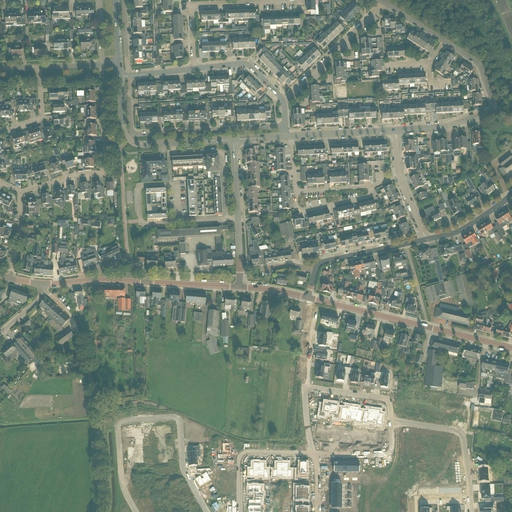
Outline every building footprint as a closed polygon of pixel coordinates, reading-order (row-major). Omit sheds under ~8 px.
[(143,8),(142,1),(134,2),(134,8),(138,8),(138,11),(146,11),(146,8),(143,8)] [(353,5),(348,9),(354,15),(359,11),(357,9),(359,7),(355,3),(353,5)] [(84,17),(85,17),(85,15),(85,9),(83,9),(83,6),(80,6),(80,7),(76,8),(76,18),(81,18),(81,17),(84,17)] [(86,9),(85,9),(85,15),(85,17),(86,16),(86,17),(89,17),(89,24),(96,24),(95,16),(93,16),(93,7),(89,7),(89,6),(86,6),(86,9)] [(52,20),(61,19),(61,7),(60,7),(60,8),(58,8),(58,7),(52,7),(53,17),(52,17),(52,20)] [(61,7),(61,19),(70,19),(70,16),(69,16),(69,7),(64,7),(64,10),(61,10),(61,7)] [(350,19),(354,15),(348,9),(346,7),(342,11),(350,19)] [(141,21),(141,14),(147,14),(146,11),(138,11),(138,14),(132,15),(133,22),(141,21)] [(255,11),(249,11),(249,19),(250,22),(259,22),(258,16),(255,16),(255,11)] [(350,19),(342,11),(340,13),(336,13),(336,14),(334,17),(337,21),(341,24),(344,22),(346,24),(350,19)] [(16,14),(13,14),(13,26),(25,25),(25,16),(23,16),(22,17),(22,19),(21,19),(20,14),(20,12),(16,12),(16,14)] [(219,12),(213,12),(213,21),(218,21),(218,23),(222,23),(222,20),(219,20),(219,12)] [(225,20),(222,20),(222,23),(228,23),(228,20),(231,20),(231,12),(225,12),(225,20)] [(29,24),(37,24),(37,13),(29,13),(29,24)] [(45,18),(45,13),(37,13),(37,24),(45,24),(45,25),(48,25),(48,18),(45,18)] [(6,23),(1,23),(1,26),(2,33),(2,37),(5,36),(5,32),(6,32),(6,26),(13,26),(13,14),(5,14),(6,23)] [(300,16),(294,17),(294,25),(300,25),(300,28),(303,28),(303,19),(300,20),(300,16)] [(390,25),(390,21),(390,17),(384,17),(384,21),(381,21),(382,28),(385,28),(385,29),(387,29),(390,28),(390,25)] [(270,30),(270,18),(263,18),(264,23),(261,23),(261,29),(261,37),(265,37),(265,30),(270,30)] [(337,23),(332,27),(339,34),(343,30),(337,23)] [(395,28),(396,32),(401,31),(401,34),(404,34),(404,32),(404,27),(401,27),(401,23),(395,24),(395,28)] [(335,38),(339,34),(332,27),(328,31),(335,38)] [(142,34),(142,28),(133,28),(133,34),(137,34),(137,38),(145,37),(145,34),(142,34)] [(328,31),(324,35),(331,41),(335,38),(328,31)] [(407,35),(406,36),(408,37),(407,39),(411,42),(416,34),(410,31),(407,35)] [(416,34),(411,42),(413,43),(420,48),(426,39),(423,38),(424,36),(420,33),(419,35),(417,34),(416,34)] [(320,39),(317,35),(314,38),(314,40),(312,40),(312,41),(319,48),(320,46),(323,49),(327,45),(320,39)] [(320,39),(327,45),(331,41),(324,35),(320,39)] [(142,47),(146,47),(146,40),(149,40),(149,37),(145,37),(137,38),(137,41),(133,41),(134,47),(142,47)] [(426,39),(420,48),(421,48),(426,51),(429,54),(428,57),(430,58),(434,51),(432,49),(435,45),(432,44),(434,42),(430,39),(428,41),(426,39)] [(95,51),(94,40),(81,40),(81,49),(90,49),(90,51),(95,51)] [(68,52),(68,41),(54,41),(54,50),(68,49),(68,52)] [(50,43),(46,44),(40,44),(40,47),(36,47),(36,48),(32,48),(32,53),(35,53),(35,56),(45,55),(45,47),(50,47),(50,43)] [(22,56),(22,48),(22,45),(19,45),(19,46),(16,46),(16,45),(9,46),(9,52),(12,52),(12,57),(16,56),(22,56)] [(406,54),(404,54),(404,48),(400,48),(400,45),(398,45),(398,57),(406,57),(406,54)] [(266,54),(268,52),(264,48),(257,54),(261,58),(266,54)] [(314,48),(310,52),(316,59),(320,55),(314,48)] [(373,50),(372,50),(369,50),(361,50),(362,56),(359,56),(359,59),(366,58),(370,58),(370,54),(373,54),(373,50)] [(310,52),(306,56),(312,63),(316,59),(310,52)] [(308,67),(312,63),(306,56),(303,53),(299,57),(301,60),(302,60),(308,67)] [(443,54),(441,56),(451,63),(455,58),(446,53),(444,55),(443,54)] [(263,64),(270,58),(266,54),(261,58),(259,60),(263,64)] [(270,58),(263,64),(267,68),(274,62),(276,60),(272,56),(270,58)] [(449,67),(451,63),(441,56),(440,58),(442,59),(440,62),(449,67)] [(301,60),(297,64),(304,71),(308,67),(302,60),(301,60)] [(274,62),(267,68),(271,72),(278,66),(274,62)] [(437,63),(435,65),(446,72),(449,67),(440,62),(439,64),(437,63)] [(462,65),(460,64),(458,66),(458,67),(455,71),(458,74),(460,73),(461,72),(464,73),(468,66),(463,63),(462,65)] [(443,76),(446,72),(435,65),(434,67),(436,68),(434,71),(439,74),(443,76)] [(275,76),(282,70),(278,66),(271,72),(270,73),(273,75),(274,75),(275,76)] [(467,79),(469,78),(469,77),(475,77),(475,73),(472,72),(473,70),(468,66),(464,73),(464,74),(462,76),(467,79)] [(282,70),(275,76),(279,80),(285,74),(282,70)] [(285,74),(279,80),(278,81),(282,85),(285,83),(284,82),(291,76),(292,75),(287,72),(285,74)] [(242,84),(249,77),(247,78),(243,74),(236,81),(240,86),(242,84)] [(341,82),(341,84),(345,84),(345,82),(346,82),(346,79),(344,79),(344,74),(336,74),(336,79),(334,80),(334,83),(341,82)] [(212,78),(210,78),(210,84),(207,85),(208,92),(211,92),(211,90),(217,89),(217,86),(216,78),(216,76),(212,77),(212,78)] [(288,87),(295,80),(291,76),(284,82),(285,83),(288,87)] [(232,87),(232,81),(229,81),(228,77),(222,78),(223,86),(223,90),(229,89),(232,89),(232,87)] [(253,81),(249,77),(242,84),(246,88),(253,81)] [(477,82),(477,80),(475,80),(475,77),(470,77),(467,79),(464,81),(467,86),(469,86),(477,86),(478,86),(478,82),(477,82)] [(208,92),(207,85),(205,85),(204,79),(200,79),(200,81),(198,81),(199,89),(199,90),(205,89),(205,93),(208,92)] [(162,87),(159,87),(160,96),(163,95),(163,94),(169,94),(168,91),(168,83),(168,81),(164,82),(164,83),(162,83),(162,87)] [(186,86),(183,86),(184,94),(187,94),(187,92),(193,91),(193,90),(192,81),(186,82),(186,86)] [(257,85),(253,81),(246,88),(249,92),(257,85)] [(180,82),(174,82),(174,91),(180,90),(181,94),(184,94),(183,86),(180,86),(180,82)] [(150,84),(150,92),(156,91),(156,96),(160,96),(159,87),(156,87),(156,83),(150,84)] [(258,84),(257,85),(249,92),(254,96),(258,100),(263,96),(258,91),(262,88),(258,84)] [(477,86),(469,86),(469,91),(467,92),(467,95),(469,95),(479,94),(479,91),(477,92),(477,90),(479,90),(478,86),(477,86)] [(83,92),(83,97),(86,97),(95,97),(95,91),(89,92),(89,89),(83,89),(83,92)] [(49,93),(49,100),(63,100),(64,99),(64,96),(68,96),(68,90),(58,90),(58,93),(49,93)] [(95,102),(95,97),(86,97),(83,97),(83,106),(90,106),(90,103),(95,102)] [(310,109),(313,109),(316,109),(315,103),(322,103),(322,99),(319,100),(319,97),(311,98),(311,101),(310,101),(310,103),(309,103),(310,109)] [(24,112),(30,111),(30,106),(37,106),(36,98),(32,98),(32,100),(29,100),(29,99),(23,99),(23,103),(24,112)] [(14,100),(14,109),(17,108),(17,112),(24,112),(23,103),(23,99),(17,99),(17,100),(14,100)] [(9,108),(5,108),(5,117),(12,117),(11,109),(14,109),(14,100),(11,100),(11,105),(9,105),(9,108)] [(52,116),(58,116),(67,116),(65,114),(65,105),(66,105),(67,106),(69,106),(69,108),(70,110),(73,110),(74,108),(74,106),(75,106),(75,104),(75,102),(62,103),(63,106),(53,106),(53,108),(55,108),(55,109),(54,110),(54,111),(52,111),(52,116)] [(227,108),(224,108),(224,117),(225,117),(225,116),(231,116),(230,112),(233,112),(233,104),(227,104),(227,108)] [(182,116),(185,116),(184,109),(184,105),(181,105),(182,109),(181,109),(182,113),(176,113),(176,122),(182,122),(182,116)] [(209,113),(209,105),(205,105),(206,107),(200,108),(200,112),(200,119),(200,121),(204,121),(204,119),(207,119),(206,113),(209,113)] [(213,105),(209,105),(209,113),(212,113),(212,117),(218,117),(218,109),(218,108),(218,107),(214,107),(213,105)] [(86,114),(96,114),(95,108),(90,108),(90,106),(83,106),(84,114),(86,114)] [(188,108),(184,109),(185,116),(188,116),(188,121),(192,121),(192,120),(194,120),(194,112),(194,110),(188,111),(188,108)] [(164,122),(170,121),(170,113),(170,109),(167,109),(167,111),(164,112),(164,110),(160,110),(161,118),(164,117),(164,122)] [(152,114),(151,114),(152,122),(158,122),(158,118),(161,118),(160,110),(157,110),(157,112),(152,112),(152,114)] [(96,119),(96,114),(86,114),(86,119),(84,119),(84,122),(90,122),(90,119),(96,119)] [(67,120),(67,116),(58,116),(58,119),(54,119),(54,125),(60,125),(60,126),(63,126),(64,128),(69,127),(68,120),(67,120)] [(87,125),(87,131),(96,131),(96,125),(91,125),(90,122),(84,122),(84,125),(87,125)] [(46,133),(43,134),(45,139),(46,142),(51,141),(50,138),(55,136),(54,133),(53,133),(51,127),(45,129),(46,133)] [(39,141),(42,140),(45,139),(43,134),(43,133),(40,134),(38,129),(34,130),(36,139),(37,141),(39,141)] [(36,139),(34,130),(28,132),(29,137),(27,138),(29,144),(32,143),(37,141),(36,139)] [(96,136),(96,131),(87,131),(87,136),(83,136),(83,139),(89,139),(89,136),(96,136)] [(483,141),(480,141),(479,133),(472,133),(473,146),(478,145),(478,149),(483,148),(483,141)] [(22,134),(17,135),(20,144),(25,143),(26,145),(29,144),(27,138),(24,139),(22,134)] [(13,142),(11,143),(13,149),(15,148),(15,149),(21,147),(20,144),(17,135),(12,137),(13,142)] [(406,147),(419,147),(418,138),(412,138),(412,140),(412,141),(405,142),(406,147)] [(95,147),(95,142),(89,142),(89,139),(83,139),(83,148),(86,148),(95,147)] [(95,153),(95,147),(86,148),(83,148),(83,156),(90,156),(95,156),(95,153)] [(409,153),(410,156),(416,155),(421,155),(421,152),(419,152),(419,147),(406,147),(406,153),(409,153)] [(4,157),(4,155),(1,155),(1,151),(0,151),(0,157),(4,157),(4,160),(9,160),(9,157),(4,157)] [(249,209),(250,213),(257,212),(256,188),(260,188),(258,163),(255,163),(254,151),(246,151),(246,155),(244,155),(244,160),(247,159),(247,164),(250,163),(251,167),(248,167),(249,172),(251,171),(251,180),(249,180),(249,184),(252,184),(252,188),(248,188),(248,192),(246,192),(246,196),(249,196),(249,204),(247,205),(247,209),(249,209)] [(419,160),(424,158),(424,155),(421,155),(416,155),(410,156),(410,159),(406,159),(407,165),(415,164),(419,164),(419,160)] [(511,157),(510,155),(508,156),(499,163),(502,167),(498,170),(504,177),(507,174),(508,175),(511,172),(511,157)] [(60,158),(62,163),(62,166),(66,165),(67,169),(75,167),(74,163),(75,163),(74,158),(69,160),(68,156),(60,158)] [(219,180),(218,168),(219,168),(218,157),(207,157),(207,158),(202,158),(203,167),(202,167),(203,168),(207,168),(207,173),(211,173),(211,180),(213,180),(219,180)] [(54,164),(50,165),(51,170),(53,169),(54,173),(61,171),(58,162),(57,159),(53,160),(54,164)] [(93,163),(93,159),(85,160),(85,168),(84,168),(84,171),(90,171),(90,168),(94,168),(94,167),(95,167),(94,163),(93,163)] [(167,169),(167,162),(164,162),(164,159),(142,160),(143,180),(150,180),(150,170),(151,170),(153,168),(153,167),(164,166),(164,169),(167,169)] [(10,166),(10,160),(9,160),(4,160),(0,160),(0,169),(5,170),(5,167),(6,167),(6,166),(10,166)] [(41,167),(38,168),(41,177),(47,176),(45,170),(48,169),(46,162),(40,164),(41,167)] [(335,185),(334,174),(334,170),(329,170),(329,164),(326,164),(326,174),(329,174),(329,184),(335,184),(335,185)] [(420,164),(419,164),(415,164),(407,165),(407,170),(410,170),(411,174),(415,173),(417,172),(422,171),(421,169),(420,169),(420,164)] [(285,171),(285,165),(277,166),(274,166),(273,166),(273,168),(274,171),(271,172),(271,175),(276,174),(276,171),(285,171)] [(32,166),(29,167),(31,174),(34,173),(35,179),(41,177),(38,168),(33,170),(32,166)] [(30,174),(31,174),(29,167),(26,167),(26,171),(21,171),(21,181),(27,181),(27,174),(30,174)] [(21,181),(21,171),(15,171),(15,168),(12,168),(11,176),(15,175),(15,181),(21,181)] [(410,179),(413,184),(422,180),(420,175),(423,174),(422,171),(417,172),(415,173),(416,176),(410,179)] [(369,182),(368,176),(359,177),(359,182),(358,182),(359,186),(364,185),(364,182),(369,182)] [(480,187),(478,188),(484,196),(488,194),(488,195),(493,192),(494,190),(495,190),(492,186),(491,184),(489,183),(493,180),(490,177),(487,180),(484,181),(486,183),(482,186),(480,187)] [(470,196),(464,201),(467,205),(469,204),(471,207),(472,206),(473,207),(474,206),(474,204),(478,202),(477,200),(475,198),(473,194),(474,194),(477,192),(472,183),(469,179),(469,178),(465,181),(470,189),(467,191),(470,196)] [(429,188),(425,179),(422,180),(413,184),(415,190),(421,187),(422,190),(429,188)] [(97,199),(98,198),(104,198),(104,187),(103,187),(103,189),(101,189),(100,183),(94,183),(94,186),(94,194),(94,198),(95,199),(97,199)] [(114,204),(117,203),(117,193),(114,193),(113,183),(106,183),(107,192),(107,196),(114,196),(114,204)] [(85,194),(85,200),(91,199),(91,190),(88,190),(87,184),(80,184),(81,194),(85,194)] [(382,196),(394,191),(391,184),(388,185),(389,187),(383,189),(385,193),(381,194),(382,196)] [(69,196),(75,196),(75,186),(67,187),(68,192),(65,192),(65,196),(65,201),(69,201),(69,197),(69,196)] [(156,190),(156,198),(161,198),(162,204),(166,204),(166,189),(166,188),(165,188),(165,189),(157,189),(156,190)] [(430,191),(429,188),(422,190),(423,193),(418,196),(420,201),(429,198),(427,192),(430,191)] [(146,189),(146,190),(146,205),(151,205),(151,200),(156,200),(156,198),(156,190),(146,190),(146,189)] [(65,201),(65,196),(62,197),(61,190),(55,191),(55,200),(59,200),(59,207),(65,206),(65,201)] [(388,199),(398,195),(397,193),(395,194),(394,191),(382,196),(383,198),(386,196),(388,199)] [(49,195),(42,195),(42,205),(47,205),(47,208),(52,208),(52,199),(49,199),(49,195)] [(398,201),(397,197),(399,197),(398,195),(388,199),(390,206),(394,205),(393,203),(398,201)] [(7,196),(3,204),(6,206),(4,209),(7,211),(7,213),(12,213),(12,204),(13,204),(13,203),(11,203),(13,200),(7,196)] [(34,210),(34,216),(39,215),(39,207),(36,207),(36,199),(35,199),(28,199),(28,204),(24,204),(24,215),(24,212),(33,212),(33,210),(34,210)] [(462,212),(460,207),(456,200),(449,203),(448,200),(445,202),(447,208),(451,207),(454,215),(462,212)] [(371,214),(379,212),(381,216),(383,215),(381,210),(378,211),(378,210),(376,210),(374,201),(369,202),(371,212),(371,214)] [(162,212),(157,212),(157,215),(157,219),(163,219),(166,219),(167,219),(166,204),(162,204),(162,208),(162,212)] [(392,210),(394,215),(405,211),(404,209),(402,210),(400,206),(399,207),(397,204),(391,207),(388,209),(389,212),(392,210)] [(151,205),(146,205),(147,220),(148,220),(157,219),(157,215),(157,212),(157,209),(152,209),(151,205)] [(356,216),(355,212),(354,212),(352,206),(347,207),(349,216),(352,216),(352,218),(353,218),(355,218),(356,224),(359,223),(357,215),(356,216)] [(222,213),(222,208),(214,208),(215,215),(218,215),(218,216),(222,216),(222,213)] [(439,212),(435,213),(433,208),(425,211),(427,217),(431,216),(434,221),(441,218),(439,212)] [(405,212),(405,211),(394,215),(396,220),(398,223),(404,220),(403,217),(405,217),(403,213),(405,212)] [(505,221),(508,220),(510,223),(511,221),(511,219),(507,211),(501,215),(505,221)] [(495,218),(498,223),(500,226),(502,225),(502,224),(505,221),(501,215),(495,218)] [(294,219),(293,219),(294,227),(301,225),(302,229),(305,229),(304,219),(301,220),(300,216),(293,217),(294,219)] [(399,226),(400,231),(411,229),(411,227),(408,227),(407,224),(406,224),(404,220),(398,223),(399,226)] [(254,226),(251,221),(248,223),(254,236),(259,234),(254,226)] [(294,241),(291,222),(280,225),(282,233),(285,232),(287,243),(294,241)] [(492,231),(494,230),(489,222),(483,226),(487,232),(490,236),(494,234),(493,232),(492,232),(492,231)] [(220,226),(156,230),(157,240),(220,237),(220,226)] [(386,236),(388,235),(388,230),(387,228),(381,230),(380,226),(378,227),(378,230),(379,230),(381,241),(383,241),(382,238),(386,238),(386,236)] [(484,234),(487,232),(483,226),(477,229),(482,237),(485,236),(484,234)] [(372,239),(370,232),(365,233),(365,229),(361,230),(361,231),(362,234),(364,245),(366,244),(366,242),(369,241),(369,239),(372,239)] [(379,230),(378,230),(370,232),(372,239),(375,238),(375,240),(379,239),(379,242),(381,241),(379,230)] [(363,245),(364,245),(362,234),(361,231),(356,232),(356,231),(353,232),(354,236),(355,242),(358,242),(358,244),(362,243),(363,245)] [(499,231),(494,235),(499,242),(504,240),(499,231)] [(352,243),(355,242),(354,236),(353,232),(350,233),(350,236),(345,237),(348,248),(349,248),(349,246),(353,245),(352,243)] [(473,232),(468,235),(471,241),(474,245),(474,246),(476,250),(480,248),(480,247),(481,246),(481,245),(479,243),(480,243),(473,232)] [(462,238),(467,247),(468,249),(474,245),(471,241),(468,235),(462,238)] [(335,247),(338,246),(337,239),(336,236),(328,237),(328,238),(328,239),(331,252),(333,252),(332,249),(336,248),(335,247)] [(345,237),(337,239),(338,246),(341,245),(342,247),(345,246),(346,249),(348,248),(345,237)] [(331,252),(328,239),(320,240),(322,250),(325,249),(325,251),(329,250),(329,252),(331,252)] [(322,250),(320,240),(312,241),(312,245),(313,253),(316,253),(317,255),(319,255),(318,250),(322,250)] [(248,255),(248,256),(249,261),(252,261),(252,264),(259,263),(258,257),(261,257),(260,252),(258,247),(256,241),(252,241),(254,252),(249,253),(249,255),(248,255)] [(297,247),(298,247),(299,253),(302,253),(302,255),(306,254),(306,257),(308,256),(306,245),(306,241),(297,242),(297,247)] [(59,246),(58,252),(61,253),(61,258),(66,259),(66,253),(67,253),(67,249),(68,247),(68,244),(67,244),(67,243),(61,242),(60,246),(59,246)] [(216,254),(212,254),(213,265),(213,267),(225,267),(225,266),(233,265),(233,258),(228,258),(225,258),(225,253),(223,253),(222,252),(222,250),(222,244),(221,244),(216,245),(216,254)] [(459,253),(458,251),(459,251),(458,247),(454,248),(454,245),(449,246),(448,245),(440,247),(441,251),(440,251),(441,256),(451,254),(459,253)] [(98,249),(98,255),(101,262),(120,253),(117,246),(110,250),(109,247),(106,249),(107,251),(101,254),(101,249),(98,249)] [(266,246),(258,247),(260,252),(261,257),(265,256),(265,259),(266,264),(272,263),(271,255),(268,250),(267,247),(266,246)] [(270,246),(267,247),(268,250),(271,255),(272,263),(275,263),(278,262),(277,255),(277,254),(277,253),(277,250),(272,251),(270,246)] [(86,252),(88,258),(90,265),(97,263),(97,262),(100,261),(98,258),(97,256),(96,257),(96,253),(96,252),(96,251),(96,250),(91,250),(91,249),(86,249),(86,252)] [(431,263),(436,261),(439,274),(442,273),(439,261),(438,254),(430,256),(429,249),(419,251),(421,261),(430,259),(431,263)] [(207,250),(197,250),(197,253),(198,262),(198,267),(208,266),(208,265),(213,265),(212,254),(212,250),(207,250)] [(277,254),(277,255),(278,262),(285,261),(291,261),(291,260),(295,260),(294,255),(294,252),(290,253),(290,251),(284,252),(283,252),(277,253),(277,254)] [(84,259),(82,260),(83,262),(84,267),(90,265),(88,258),(86,252),(83,253),(84,259)] [(174,252),(175,256),(165,257),(165,259),(165,269),(176,268),(175,259),(178,259),(178,252),(174,252)] [(157,256),(154,256),(154,255),(148,254),(147,258),(146,267),(157,268),(157,256)] [(398,267),(398,266),(406,265),(404,257),(401,258),(400,254),(392,256),(394,263),(395,268),(398,267)] [(24,263),(22,270),(23,270),(25,271),(26,272),(27,272),(28,272),(29,272),(30,267),(31,265),(32,265),(33,256),(31,255),(30,257),(26,256),(24,263)] [(387,257),(380,259),(382,272),(386,271),(385,266),(389,265),(387,257)] [(66,259),(65,265),(67,273),(69,272),(77,271),(76,266),(76,263),(74,263),(73,259),(66,259)] [(40,275),(41,261),(41,260),(34,260),(33,266),(35,266),(34,275),(40,275)] [(366,273),(368,272),(368,275),(369,282),(373,282),(371,275),(368,261),(361,262),(363,270),(365,270),(366,273)] [(488,270),(496,266),(493,261),(485,265),(488,270)] [(47,267),(44,266),(43,276),(53,276),(54,267),(50,267),(51,262),(47,262),(47,267)] [(359,271),(363,270),(361,262),(354,264),(358,280),(365,281),(365,277),(360,278),(359,271)] [(354,280),(358,280),(354,264),(349,265),(350,272),(349,273),(350,279),(354,280)] [(60,266),(59,266),(59,269),(60,274),(67,273),(65,265),(60,266)] [(322,292),(326,292),(330,278),(331,270),(327,270),(327,271),(324,270),(323,274),(326,275),(326,276),(326,277),(327,277),(326,283),(322,282),(321,283),(320,286),(321,286),(322,287),(321,290),(322,290),(322,289),(323,290),(323,291),(322,291),(322,292)] [(495,270),(490,273),(494,279),(498,277),(495,270)] [(297,280),(305,282),(306,276),(299,274),(297,280)] [(463,308),(475,305),(467,275),(456,277),(463,308)] [(337,295),(342,296),(347,278),(344,277),(343,282),(341,287),(339,287),(338,290),(337,295)] [(349,298),(351,290),(349,290),(347,289),(348,283),(353,284),(354,280),(350,279),(347,278),(342,296),(347,298),(349,298)] [(393,279),(385,281),(382,282),(383,283),(384,288),(384,289),(386,288),(386,284),(386,283),(388,282),(394,284),(394,281),(393,279)] [(356,300),(360,286),(360,285),(361,281),(358,280),(357,285),(356,291),(353,291),(351,290),(349,298),(351,299),(356,300)] [(456,296),(452,281),(425,288),(429,303),(456,296)] [(378,304),(380,297),(381,291),(379,290),(380,284),(377,283),(376,289),(372,304),(376,305),(376,304),(376,303),(378,303),(378,304)] [(101,296),(109,296),(109,299),(116,299),(116,296),(124,297),(125,288),(101,287),(101,288),(97,288),(97,296),(98,296),(97,297),(100,297),(100,296),(101,296)] [(16,304),(17,301),(21,303),(22,302),(25,303),(28,295),(20,292),(12,289),(8,301),(16,304)] [(84,307),(84,305),(88,304),(87,301),(83,301),(82,289),(74,290),(74,294),(72,294),(72,293),(69,294),(72,302),(75,301),(74,298),(75,297),(78,297),(79,307),(84,307)] [(372,304),(376,289),(373,289),(372,295),(369,294),(368,301),(370,301),(369,303),(372,304)] [(146,297),(145,298),(145,290),(137,290),(136,295),(136,297),(136,304),(139,304),(144,304),(144,300),(146,300),(146,297)] [(160,306),(161,299),(162,291),(153,291),(152,298),(154,298),(153,305),(157,306),(160,306)] [(179,303),(180,293),(170,292),(169,302),(173,302),(173,308),(178,308),(179,303)] [(402,297),(401,297),(402,294),(395,292),(393,299),(391,307),(399,309),(402,297)] [(195,305),(196,295),(186,294),(186,302),(190,303),(190,304),(192,305),(192,303),(195,303),(195,305)] [(206,295),(196,295),(195,305),(205,306),(206,295)] [(237,300),(234,300),(235,298),(226,297),(225,306),(231,306),(230,311),(236,311),(236,306),(237,300)] [(416,307),(412,306),(413,302),(412,302),(413,298),(409,297),(409,298),(407,297),(406,303),(408,303),(406,312),(414,314),(416,307)] [(45,314),(49,318),(51,316),(57,309),(55,307),(45,299),(39,306),(46,312),(45,314)] [(130,307),(130,300),(125,300),(125,299),(118,299),(117,306),(118,306),(118,310),(130,311),(130,307)] [(243,308),(250,309),(251,300),(242,299),(241,307),(240,307),(239,312),(243,312),(243,308)] [(262,313),(262,318),(270,320),(271,312),(269,312),(271,303),(264,303),(263,307),(261,306),(260,313),(262,313)] [(439,309),(436,308),(434,317),(468,326),(470,316),(458,313),(459,309),(440,304),(439,309)] [(290,316),(298,318),(300,310),(291,308),(290,316)] [(69,320),(57,309),(51,316),(49,318),(61,328),(63,326),(66,323),(69,320)] [(218,330),(219,312),(209,311),(207,335),(219,336),(220,330),(218,330)] [(201,322),(203,314),(194,313),(193,320),(200,321),(199,322),(201,322)] [(323,314),(321,321),(326,322),(328,322),(328,326),(336,328),(339,318),(323,314)] [(475,324),(478,325),(477,330),(483,332),(487,319),(487,318),(480,317),(477,316),(475,324)] [(27,326),(31,323),(28,319),(20,326),(28,335),(31,331),(27,326)] [(489,319),(487,319),(483,332),(490,334),(493,323),(490,323),(490,321),(489,319)] [(297,321),(296,329),(293,329),(293,334),(300,335),(301,330),(302,322),(297,321)] [(346,329),(345,332),(351,333),(352,333),(350,339),(357,340),(358,335),(354,334),(355,331),(356,328),(357,324),(349,322),(348,327),(347,329),(346,329)] [(511,331),(511,323),(510,323),(508,330),(504,329),(502,337),(509,339),(511,331)] [(496,335),(502,337),(504,329),(501,328),(502,325),(498,325),(496,335)] [(364,328),(362,333),(362,334),(369,336),(369,339),(373,340),(373,338),(376,328),(368,326),(367,329),(364,328)] [(60,347),(73,337),(69,330),(59,337),(58,336),(55,339),(60,347)] [(392,344),(394,338),(395,333),(387,331),(386,336),(385,337),(384,337),(383,342),(392,344)] [(318,342),(318,346),(319,346),(325,347),(326,341),(330,342),(331,337),(332,337),(333,333),(327,333),(326,336),(323,336),(320,335),(320,339),(319,342),(318,342)] [(2,359),(6,363),(13,357),(10,354),(16,349),(27,363),(32,359),(33,360),(38,356),(20,335),(15,340),(17,341),(12,346),(11,344),(8,346),(8,347),(2,352),(5,356),(2,359)] [(30,340),(39,350),(44,346),(35,335),(30,340)] [(411,349),(412,343),(408,342),(410,337),(407,337),(407,336),(402,335),(399,346),(404,348),(404,353),(408,353),(407,354),(411,354),(411,349)] [(421,351),(421,350),(423,345),(419,344),(421,336),(415,335),(413,343),(415,344),(414,349),(421,351)] [(219,352),(215,339),(215,336),(208,336),(210,340),(206,342),(210,355),(219,352)] [(449,352),(451,344),(432,339),(430,347),(437,348),(437,349),(444,351),(443,356),(447,357),(449,352)] [(460,346),(451,344),(449,352),(458,354),(460,346)] [(463,352),(462,356),(467,357),(479,360),(480,357),(482,352),(464,347),(463,352)] [(316,358),(315,359),(319,360),(319,361),(320,361),(323,361),(323,360),(329,361),(331,351),(325,350),(324,353),(324,354),(321,353),(316,353),(316,358)] [(427,366),(425,387),(431,387),(437,388),(441,388),(443,367),(439,367),(437,367),(437,363),(438,352),(428,351),(428,356),(429,356),(428,366),(427,366)] [(422,365),(424,356),(418,354),(416,364),(422,365)] [(482,374),(484,374),(487,375),(488,371),(490,361),(484,360),(482,369),(482,374)] [(496,372),(498,363),(490,361),(488,371),(489,371),(489,373),(490,375),(495,376),(496,372)] [(508,384),(511,370),(508,369),(509,365),(498,363),(496,372),(496,377),(503,378),(504,375),(507,375),(505,383),(508,384)] [(316,373),(315,377),(316,377),(316,378),(323,379),(324,373),(328,373),(328,369),(330,369),(330,365),(324,364),(324,368),(318,367),(317,370),(317,373),(316,373)] [(337,373),(337,377),(337,381),(344,382),(344,378),(345,374),(346,374),(348,375),(349,368),(343,368),(339,367),(338,373),(337,373)] [(349,368),(348,375),(351,375),(352,375),(351,379),(351,380),(350,383),(357,384),(358,380),(358,381),(359,377),(358,376),(359,370),(353,369),(349,368)] [(363,382),(363,383),(364,383),(364,384),(368,384),(371,384),(374,385),(375,383),(375,378),(379,379),(380,373),(376,372),(376,374),(371,373),(370,377),(364,376),(363,382)] [(380,373),(379,379),(381,379),(382,380),(382,383),(381,385),(381,387),(384,388),(388,388),(388,385),(389,385),(390,381),(389,381),(390,374),(380,373)] [(466,390),(468,381),(459,380),(458,388),(466,390)] [(12,390),(4,384),(1,389),(9,395),(12,390)] [(472,406),(473,397),(446,394),(445,403),(472,406)] [(401,403),(400,407),(401,407),(400,411),(407,412),(407,409),(409,399),(402,398),(401,403)] [(415,400),(414,406),(417,407),(416,413),(422,414),(424,402),(424,401),(415,400)] [(424,402),(422,414),(429,415),(429,411),(429,408),(433,409),(434,402),(430,402),(430,403),(429,403),(424,402)] [(321,405),(319,416),(324,417),(325,413),(329,414),(331,404),(325,403),(324,406),(321,405)] [(436,403),(435,409),(438,410),(437,416),(441,417),(444,417),(445,407),(445,406),(443,406),(440,406),(439,406),(439,403),(436,403)] [(329,414),(329,415),(334,416),(334,418),(339,419),(340,408),(337,408),(337,404),(331,404),(329,414)] [(445,407),(444,417),(450,418),(451,412),(454,412),(454,411),(455,406),(454,405),(445,404),(445,406),(445,407)] [(342,408),(340,419),(346,420),(346,416),(351,417),(352,407),(346,406),(346,409),(342,408)] [(351,417),(350,419),(355,420),(355,421),(360,422),(362,411),(358,411),(359,408),(352,407),(351,417)] [(461,407),(459,420),(465,421),(466,417),(467,417),(468,413),(467,413),(467,408),(465,408),(461,407)] [(362,422),(367,423),(367,422),(372,422),(372,420),(374,410),(368,409),(367,412),(363,411),(362,422)] [(374,410),(372,420),(377,421),(376,425),(381,425),(383,414),(379,414),(380,411),(374,410)] [(503,414),(495,412),(493,420),(501,422),(503,414)] [(158,434),(156,434),(156,438),(164,437),(164,434),(171,433),(171,427),(167,427),(167,426),(163,427),(157,428),(158,434)] [(318,426),(317,437),(321,437),(321,440),(327,441),(328,429),(327,429),(323,429),(323,426),(318,426)] [(328,429),(327,441),(333,441),(333,438),(337,438),(338,426),(333,426),(333,428),(328,428),(327,429),(328,429)] [(340,427),(339,439),(342,439),(342,442),(348,442),(349,432),(344,432),(345,428),(340,427)] [(349,432),(348,442),(355,443),(355,440),(358,440),(359,428),(354,427),(354,431),(349,431),(349,432)] [(131,430),(127,430),(128,437),(135,436),(135,439),(143,439),(143,435),(141,435),(141,429),(135,429),(131,429),(131,430)] [(192,431),(186,431),(187,438),(189,438),(189,443),(193,442),(194,446),(202,445),(201,437),(198,438),(197,434),(198,432),(192,429),(192,431)] [(361,429),(360,440),(364,441),(364,444),(370,444),(371,434),(371,433),(366,432),(366,430),(361,429)] [(371,434),(370,444),(376,445),(376,442),(380,442),(381,431),(376,430),(375,434),(371,434)] [(416,438),(416,443),(417,443),(416,445),(423,446),(424,438),(424,435),(418,435),(417,439),(416,438)] [(433,444),(432,450),(435,451),(435,450),(441,450),(441,451),(443,439),(438,438),(437,438),(436,444),(433,444)] [(441,450),(441,452),(447,453),(451,453),(452,447),(448,446),(449,445),(449,440),(443,439),(441,451),(441,450)] [(129,449),(128,449),(128,453),(129,453),(129,454),(143,453),(142,444),(135,444),(136,448),(128,448),(129,449)] [(219,455),(219,462),(224,462),(224,456),(225,456),(226,456),(230,456),(230,452),(230,453),(231,451),(230,451),(230,449),(231,449),(231,448),(230,448),(230,444),(227,444),(226,444),(222,444),(222,455),(219,455)] [(165,445),(159,445),(159,454),(173,453),(174,452),(173,449),(172,447),(165,448),(165,445)] [(193,452),(188,453),(189,466),(197,466),(197,458),(200,457),(200,447),(193,448),(193,452)] [(143,453),(129,454),(129,460),(137,460),(137,463),(143,462),(143,453)] [(173,453),(159,454),(160,464),(166,463),(166,460),(173,459),(173,453)] [(249,470),(249,476),(258,476),(259,475),(258,475),(258,463),(254,462),(254,463),(252,463),(252,470),(249,470)] [(258,463),(258,475),(259,475),(264,475),(264,478),(267,478),(268,470),(264,470),(264,463),(258,463)] [(273,470),(273,477),(276,477),(276,475),(282,476),(282,464),(276,463),(276,470),(273,470)] [(282,476),(282,477),(291,477),(291,471),(288,471),(288,463),(282,463),(282,464),(282,476)] [(296,471),(296,479),(300,479),(300,477),(306,477),(306,471),(307,471),(307,467),(306,467),(306,464),(300,464),(300,471),(296,471)] [(451,464),(445,464),(445,474),(447,474),(458,473),(458,467),(451,467),(451,464)] [(137,470),(130,472),(131,478),(142,475),(141,470),(143,469),(142,466),(136,467),(137,470)] [(220,467),(220,474),(225,474),(225,488),(224,488),(234,488),(233,488),(233,487),(234,474),(234,473),(229,473),(229,467),(220,467)] [(488,468),(479,469),(480,482),(489,481),(488,468)] [(201,476),(195,479),(199,487),(211,481),(208,475),(212,473),(210,469),(197,470),(197,475),(200,474),(201,476)] [(166,470),(160,474),(162,477),(164,476),(167,481),(176,476),(173,470),(167,473),(166,470)] [(448,480),(445,480),(445,483),(445,484),(452,483),(452,480),(459,480),(458,473),(447,474),(448,480)] [(142,475),(131,478),(133,483),(132,483),(139,482),(140,486),(146,484),(145,481),(143,481),(142,475)] [(176,476),(167,481),(170,486),(168,487),(169,490),(175,487),(174,484),(179,481),(176,476)] [(142,490),(136,493),(136,494),(136,493),(139,498),(148,493),(145,488),(148,487),(146,484),(140,486),(142,490)] [(248,486),(248,493),(255,493),(255,496),(263,496),(264,493),(262,493),(262,486),(256,486),(252,486),(248,486)] [(295,486),(295,495),(307,495),(307,494),(308,494),(308,490),(307,490),(307,489),(301,489),(301,486),(295,486)] [(490,487),(482,488),(482,500),(486,500),(486,503),(491,502),(490,487)] [(177,491),(172,494),(173,497),(175,496),(178,501),(188,496),(185,491),(179,494),(177,491)] [(148,493),(139,498),(141,503),(141,504),(147,500),(149,503),(155,500),(153,497),(151,498),(148,493)] [(295,495),(295,504),(301,504),(301,501),(307,501),(307,495),(295,495)] [(188,496),(178,501),(181,507),(179,508),(181,511),(187,508),(185,505),(191,502),(188,496)] [(248,501),(248,506),(260,507),(261,507),(262,497),(255,497),(255,501),(248,501)] [(152,509),(146,511),(158,511),(156,507),(158,506),(156,503),(150,506),(152,509)] [(484,509),(481,510),(481,511),(493,511),(493,506),(495,506),(495,503),(490,503),(491,506),(490,506),(484,506),(484,509)]
